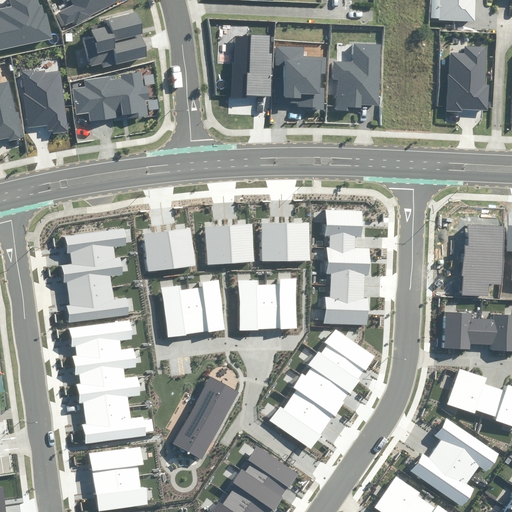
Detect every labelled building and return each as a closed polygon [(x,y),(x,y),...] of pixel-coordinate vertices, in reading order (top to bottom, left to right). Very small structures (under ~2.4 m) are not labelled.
[(0,49),(53,39),(47,13),(44,14),(42,5),(38,6),(36,0),(10,0),(12,6),(0,8),(0,49)] [(58,12),(65,25),(75,20),(76,23),(91,16),(91,14),(119,0),(65,0),(66,1),(68,0),(70,0),(73,5),(58,12)] [(429,0),(429,17),(472,19),(473,0),(429,0)] [(103,64),(104,67),(148,56),(137,12),(107,20),(108,26),(92,30),(94,37),(85,39),(91,66),(103,64)] [(266,52),(267,34),(248,33),(247,35),(234,34),(231,91),(267,93),(269,52),(266,52)] [(374,102),(377,43),(351,42),(351,59),(330,58),(329,77),(334,77),(333,107),(346,107),(346,104),(357,104),(357,101),(374,102)] [(462,50),(447,49),(446,71),(444,71),(442,108),(460,109),(460,107),(484,108),(485,83),(482,83),(483,44),(462,43),(462,50)] [(321,69),(322,56),(300,55),(300,45),(275,44),(274,63),(279,63),(279,74),(273,74),(272,99),(282,100),(282,95),(292,96),(292,101),(294,101),(294,106),(320,107),(321,86),(313,86),(314,68),(321,69)] [(23,93),(28,128),(46,125),(47,131),(53,130),(53,134),(69,131),(60,71),(46,73),(45,70),(34,72),(34,70),(23,72),(26,93),(23,93)] [(127,118),(148,115),(146,100),(149,99),(147,86),(143,87),(140,72),(122,75),(122,78),(116,79),(116,76),(84,81),(85,87),(73,89),(77,114),(89,113),(91,122),(117,118),(116,111),(122,110),(122,115),(127,114),(127,118)] [(9,142),(25,138),(19,112),(15,112),(8,81),(0,83),(0,140),(8,138),(9,142)] [(323,323),(367,325),(368,299),(363,299),(364,274),(368,274),(370,249),(355,248),(355,236),(361,236),(362,211),(326,210),(325,236),(330,236),(330,248),(327,248),(326,274),(332,274),(331,297),(325,297),(323,323)] [(309,222),(262,223),(263,261),(310,260),(309,222)] [(256,261),(252,223),(205,227),(208,265),(256,261)] [(463,295),(488,296),(489,284),(500,285),(504,227),(469,225),(468,245),(464,245),(462,276),(464,276),(463,295)] [(195,266),(190,228),(143,234),(148,272),(195,266)] [(66,306),(69,323),(129,315),(127,297),(114,299),(111,276),(123,275),(121,258),(115,258),(114,247),(126,245),(124,229),(65,237),(67,253),(71,253),(73,264),(61,266),(63,282),(66,282),(70,306),(66,306)] [(241,329),(297,328),(295,279),(280,279),(280,285),(258,286),(258,280),(239,281),(241,329)] [(168,336),(225,329),(219,280),(202,282),(202,288),(180,291),(180,286),(161,288),(168,336)] [(511,314),(494,313),(494,320),(472,318),(472,314),(447,313),(445,347),(470,349),(470,343),(492,345),(491,349),(511,350),(511,314)] [(85,444),(146,435),(145,432),(155,431),(153,419),(144,421),(144,416),(130,418),(127,396),(140,395),(138,377),(125,379),(123,369),(136,367),(134,348),(121,350),(120,341),(132,339),(129,320),(68,328),(71,346),(75,346),(77,356),(72,357),(75,376),(81,375),(82,384),(77,385),(79,403),(82,403),(85,424),(83,424),(85,444)] [(270,421),(311,449),(375,356),(335,328),(325,343),(328,345),(321,355),(317,353),(308,366),(312,368),(306,377),(301,374),(293,387),(296,389),(283,408),(280,406),(270,421)] [(495,421),(511,426),(511,385),(507,384),(505,391),(484,384),(486,378),(459,369),(447,404),(475,413),(476,410),(496,417),(495,421)] [(173,444),(202,460),(239,392),(210,376),(173,444)] [(410,470),(463,506),(474,489),(467,484),(480,466),(487,471),(499,453),(446,418),(434,435),(441,440),(428,459),(421,454),(410,470)] [(212,511),(271,511),(298,473),(257,446),(212,511)] [(90,454),(98,511),(148,504),(146,487),(141,488),(138,465),(143,464),(141,447),(90,454)] [(446,511),(437,506),(435,508),(418,497),(420,494),(396,477),(375,507),(382,511),(446,511)] [(511,511),(511,485),(494,511),(511,511)]
